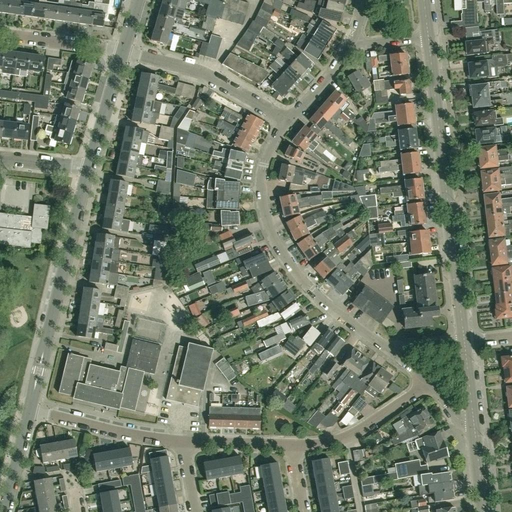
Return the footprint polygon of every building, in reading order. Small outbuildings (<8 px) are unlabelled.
[(0,0),(0,13),(8,14),(10,1),(4,0),(3,0),(0,0)] [(15,0),(15,2),(10,1),(8,14),(20,16),(22,0),(15,0)] [(22,0),(20,16),(32,18),(34,5),(28,4),(28,0),(22,0)] [(32,18),(44,19),(45,6),(46,2),(46,0),(39,0),(38,5),(34,5),(32,18)] [(163,0),(162,5),(177,9),(179,2),(183,3),(184,0),(189,0),(197,2),(197,0),(163,0)] [(216,17),(221,19),(224,9),(225,4),(212,0),(210,0),(205,17),(215,20),(216,17)] [(233,0),(231,0),(229,10),(234,12),(238,1),(233,0)] [(478,20),(476,0),(461,0),(462,10),(462,11),(464,13),(462,16),(462,28),(465,28),(479,26),(478,20)] [(496,0),(497,15),(504,15),(503,0),(496,0)] [(511,0),(503,0),(504,15),(505,15),(504,5),(511,4),(511,0)] [(56,21),(68,22),(69,9),(70,1),(70,3),(64,2),(64,5),(58,4),(57,8),(56,21)] [(68,22),(79,24),(82,6),(82,5),(75,4),(76,2),(70,1),(69,9),(68,22)] [(234,12),(240,14),(243,3),(238,1),(234,12)] [(316,8),(341,15),(344,6),(327,2),(322,1),(320,7),(316,6),(316,8)] [(45,6),(44,19),(56,21),(57,8),(58,4),(46,2),(45,6)] [(108,5),(94,3),(93,7),(91,26),(103,27),(105,15),(107,15),(108,5)] [(243,3),(240,14),(246,16),(249,4),(243,3)] [(263,3),(260,10),(272,15),(275,9),(272,8),(263,3)] [(312,13),(314,8),(304,4),(303,5),(299,3),(296,8),(312,13)] [(177,22),(178,20),(179,16),(175,16),(177,9),(162,5),(158,17),(174,21),(174,22),(177,22)] [(79,24),(91,26),(93,7),(82,6),(79,24)] [(323,20),(339,23),(341,15),(316,8),(314,14),(318,15),(317,18),(323,20)] [(221,20),(225,21),(229,10),(224,9),(221,19),(221,20)] [(225,21),(231,23),(234,12),(229,10),(225,21)] [(260,10),(257,16),(269,22),(272,15),(260,10)] [(306,24),(307,23),(310,18),(291,10),(289,16),(306,24)] [(231,23),(236,24),(240,14),(234,12),(231,23)] [(240,14),(236,24),(242,26),(246,16),(240,14)] [(254,22),(263,27),(265,29),(269,22),(257,16),(254,22)] [(155,29),(170,34),(174,22),(174,21),(158,17),(155,29)] [(309,25),(317,30),(331,39),(336,31),(322,22),(319,21),(317,20),(315,22),(312,20),(309,25)] [(312,37),(326,46),(331,39),(317,30),(309,25),(306,29),(308,29),(306,33),(312,37)] [(170,34),(155,29),(151,41),(160,44),(166,46),(170,47),(172,42),(168,41),(170,34)] [(247,30),(241,38),(253,44),(258,36),(247,30)] [(500,42),(498,30),(481,32),(481,40),(477,41),(477,43),(467,44),(468,49),(466,50),(467,55),(468,54),(468,56),(486,54),(489,53),(488,46),(494,45),(493,42),(500,42)] [(300,40),(308,45),(322,54),(326,46),(312,37),(306,33),(308,35),(306,37),(303,35),(300,40)] [(208,46),(213,48),(216,37),(211,36),(208,46)] [(216,37),(213,48),(219,49),(222,39),(216,37)] [(249,52),(253,44),(241,38),(236,45),(249,52)] [(277,40),(273,45),(281,50),(285,45),(277,40)] [(322,54),(308,45),(300,40),(296,45),(297,46),(296,48),(317,61),(322,54)] [(202,45),(199,55),(204,57),(208,46),(202,45)] [(204,57),(210,59),(213,48),(208,46),(204,57)] [(219,49),(213,48),(210,59),(216,60),(219,49)] [(284,51),(295,61),(307,73),(313,66),(301,55),(298,58),(287,49),(284,51)] [(292,64),(289,68),(301,79),(307,73),(295,61),(284,51),(281,55),(292,64)] [(14,76),(17,54),(4,52),(1,74),(13,76),(14,76)] [(19,76),(20,69),(27,70),(29,56),(17,54),(14,76),(19,76)] [(259,86),(267,76),(269,74),(265,71),(230,54),(222,64),(222,65),(259,86)] [(503,56),(492,57),(492,60),(487,61),(480,62),(480,64),(469,65),(470,73),(468,73),(469,79),(489,77),(489,79),(499,77),(498,68),(506,67),(506,66),(508,66),(507,63),(511,62),(511,54),(503,56)] [(400,55),(378,58),(379,62),(390,61),(390,67),(407,65),(406,55),(400,56),(400,55)] [(29,56),(27,70),(40,72),(43,58),(29,56)] [(47,70),(52,71),(53,65),(61,66),(61,60),(48,58),(47,70)] [(69,73),(88,79),(92,67),(72,61),(69,73)] [(272,65),(295,85),(301,79),(289,68),(285,64),(282,67),(275,62),(272,65)] [(280,77),(277,81),(289,92),(295,85),(272,65),(269,68),(280,77)] [(407,65),(390,67),(391,73),(378,74),(379,79),(408,75),(407,65)] [(355,95),(357,94),(361,92),(366,101),(371,98),(369,96),(371,95),(367,88),(370,87),(364,77),(362,79),(358,72),(348,78),(354,89),(352,90),(355,95)] [(68,73),(64,85),(66,85),(84,91),(88,79),(69,73),(68,73)] [(170,88),(157,85),(158,78),(141,74),(139,86),(156,90),(160,91),(169,93),(170,88)] [(268,79),(274,84),(270,88),(283,99),(289,92),(277,81),(271,76),(268,79)] [(400,96),(410,94),(409,81),(393,83),(393,81),(382,82),(381,80),(377,81),(373,81),(376,105),(387,103),(387,97),(381,98),(380,92),(399,89),(400,96)] [(472,87),(472,91),(471,92),(472,95),(473,96),(473,98),(489,96),(489,90),(501,88),(500,82),(487,83),(487,85),(472,87)] [(175,95),(181,97),(184,84),(178,83),(175,95)] [(181,97),(186,98),(190,86),(184,84),(181,97)] [(84,91),(66,85),(64,91),(69,92),(67,99),(81,103),(84,91)] [(139,86),(136,98),(154,101),(156,90),(139,86)] [(195,87),(190,86),(186,98),(192,100),(195,87)] [(12,92),(4,92),(4,99),(11,100),(12,92)] [(354,118),(355,118),(355,117),(346,110),(350,106),(348,103),(345,101),(346,101),(335,92),(327,101),(348,119),(349,119),(366,133),(368,127),(361,117),(356,121),(354,118)] [(23,101),(30,102),(31,95),(24,94),(23,101)] [(490,106),(490,108),(503,107),(502,100),(490,102),(489,96),(473,98),(473,99),(472,100),(473,104),(474,105),(475,108),(490,106)] [(136,98),(134,109),(159,115),(161,103),(153,102),(154,101),(136,98)] [(197,99),(192,107),(197,111),(203,102),(197,99)] [(327,101),(318,112),(328,122),(331,118),(335,122),(339,118),(345,123),(345,124),(350,128),(353,124),(348,119),(327,101)] [(35,103),(34,109),(40,110),(49,111),(50,103),(48,103),(41,102),(37,102),(37,103),(35,103)] [(374,119),(374,120),(413,115),(412,105),(402,106),(401,102),(388,103),(388,108),(395,107),(395,111),(373,113),(371,120),(374,119)] [(65,105),(61,117),(75,121),(79,109),(65,105)] [(173,117),(178,121),(186,108),(180,107),(173,117)] [(231,116),(244,122),(259,130),(263,123),(248,115),(246,118),(224,107),(223,111),(232,115),(231,116)] [(159,115),(134,109),(131,122),(148,126),(150,118),(158,120),(159,115)] [(184,119),(191,121),(195,113),(189,111),(184,119)] [(313,125),(310,128),(317,135),(321,131),(320,130),(323,126),(328,130),(347,147),(352,142),(338,130),(339,130),(333,125),(332,125),(328,122),(318,112),(309,122),(313,125)] [(474,120),(476,121),(477,127),(488,125),(488,127),(503,125),(502,119),(494,120),(493,112),(475,114),(475,115),(474,116),(474,120)] [(56,115),(53,128),(72,133),(75,121),(61,117),(56,115)] [(397,122),(397,127),(414,125),(413,115),(374,120),(375,125),(397,122)] [(255,138),(259,130),(244,122),(231,116),(229,119),(237,124),(235,127),(240,130),(255,138)] [(161,126),(159,133),(172,136),(173,129),(178,121),(173,117),(172,117),(169,128),(161,126)] [(177,129),(177,130),(187,133),(191,121),(184,119),(177,129)] [(15,125),(3,123),(1,138),(14,139),(15,125)] [(38,123),(32,123),(30,141),(36,142),(38,123)] [(28,126),(15,125),(14,139),(26,141),(28,126)] [(226,127),(223,131),(236,137),(251,145),(255,138),(240,130),(235,127),(231,125),(229,129),(226,127)] [(72,133),(53,128),(47,126),(45,131),(51,133),(49,138),(50,140),(54,141),(68,145),(72,133)] [(317,135),(310,128),(308,130),(304,127),(298,135),(315,149),(329,159),(332,156),(313,140),(316,137),(317,135)] [(125,128),(123,140),(140,144),(141,143),(146,144),(148,133),(143,132),(125,128)] [(385,143),(416,139),(415,129),(398,131),(399,136),(378,139),(379,143),(385,143)] [(477,132),(478,133),(476,134),(477,139),(478,139),(479,142),(480,142),(480,144),(490,143),(490,144),(508,142),(508,136),(502,137),(501,129),(477,132)] [(177,130),(176,144),(185,146),(188,134),(187,133),(177,130)] [(251,145),(236,137),(223,131),(221,134),(234,140),(232,145),(247,153),(251,145)] [(171,138),(172,136),(159,133),(158,139),(168,141),(166,148),(172,149),(173,138),(171,138)] [(326,163),(329,159),(315,149),(298,135),(292,142),(304,152),(307,148),(326,163)] [(400,146),(400,151),(417,149),(416,139),(385,143),(386,148),(400,146)] [(140,144),(123,140),(121,152),(138,155),(140,144)] [(176,144),(176,151),(183,153),(185,146),(176,144)] [(480,156),(481,159),(511,156),(511,155),(511,150),(497,152),(496,147),(479,149),(479,150),(478,151),(478,155),(480,156)] [(295,161),(297,162),(297,163),(312,170),(317,171),(319,166),(307,161),(306,162),(302,160),(304,155),(289,148),(285,156),(292,159),(291,161),(294,162),(295,161)] [(213,156),(228,160),(244,164),(246,155),(222,149),(222,153),(214,151),(213,156)] [(121,152),(118,164),(136,167),(138,155),(121,152)] [(380,168),(418,164),(417,154),(401,156),(401,160),(380,163),(380,168)] [(482,169),(498,167),(498,162),(511,161),(511,156),(481,159),(481,162),(479,163),(480,167),(482,168),(482,169)] [(215,161),(214,166),(242,172),(244,164),(228,160),(227,164),(215,161)] [(136,167),(118,164),(116,176),(133,180),(136,167)] [(380,173),(389,172),(402,171),(403,175),(420,174),(418,164),(380,168),(379,168),(380,173)] [(301,174),(302,169),(294,168),(294,167),(282,165),(278,181),(290,183),(290,184),(301,186),(303,174),(301,174)] [(224,178),(240,181),(242,172),(214,166),(213,170),(225,173),(224,178)] [(483,183),(501,181),(511,179),(511,173),(499,176),(499,171),(482,173),(482,174),(481,175),(481,178),(483,179),(483,183)] [(175,184),(179,185),(184,186),(187,175),(176,172),(175,184)] [(158,180),(156,187),(169,189),(170,183),(171,174),(166,173),(165,182),(158,180)] [(210,191),(239,193),(239,184),(224,183),(224,181),(209,179),(209,180),(210,180),(210,186),(207,186),(207,190),(210,191)] [(485,192),(501,191),(501,186),(511,184),(511,179),(501,181),(483,183),(484,186),(482,187),(483,191),(484,192),(485,192)] [(392,193),(422,190),(420,180),(405,182),(405,186),(401,187),(401,186),(380,189),(380,195),(392,193)] [(353,187),(334,181),(331,192),(355,192),(353,187)] [(108,194),(126,197),(128,185),(110,182),(108,194)] [(169,189),(156,187),(155,193),(160,194),(168,195),(169,189)] [(354,188),(360,197),(366,196),(365,187),(354,188)] [(210,192),(210,200),(238,202),(239,193),(210,191),(207,190),(207,191),(210,192)] [(422,190),(392,193),(393,198),(406,196),(407,201),(423,200),(422,190)] [(324,193),(325,209),(334,209),(333,192),(324,193)] [(108,194),(106,206),(124,209),(126,197),(108,194)] [(281,209),(308,203),(320,200),(322,200),(321,196),(307,198),(301,199),(300,194),(280,199),(281,203),(279,203),(281,209)] [(486,202),(486,207),(511,203),(511,198),(501,200),(500,194),(485,196),(485,197),(484,198),(484,201),(486,202)] [(360,197),(361,202),(364,209),(375,207),(374,195),(366,196),(360,197)] [(179,203),(179,197),(173,196),(172,210),(183,210),(183,204),(179,203)] [(221,210),(238,211),(238,202),(210,200),(209,205),(206,205),(206,210),(221,210)] [(320,200),(308,203),(281,209),(282,213),(283,213),(284,218),(299,215),(297,210),(309,207),(312,206),(323,205),(322,200),(320,200)] [(487,215),(487,216),(502,214),(502,209),(511,207),(511,203),(486,207),(487,211),(486,211),(486,215),(487,215)] [(392,217),(392,218),(424,214),(423,204),(401,206),(402,211),(394,212),(394,217),(392,217)] [(1,224),(0,224),(0,244),(30,248),(30,243),(35,244),(37,229),(47,230),(50,207),(34,205),(32,217),(2,214),(1,224)] [(106,206),(104,218),(122,221),(124,209),(106,206)] [(376,218),(375,207),(364,209),(368,219),(376,218)] [(316,214),(312,216),(302,221),(299,217),(286,224),(288,228),(287,229),(289,233),(314,221),(326,217),(324,211),(316,214)] [(221,227),(239,226),(238,213),(229,213),(229,212),(220,212),(221,226),(221,227)] [(426,225),(424,214),(392,218),(393,223),(400,222),(401,224),(408,223),(409,227),(426,225)] [(155,216),(155,224),(168,225),(168,216),(162,216),(155,216)] [(488,224),(489,228),(511,225),(511,220),(503,222),(503,216),(488,218),(488,219),(486,220),(487,223),(488,224)] [(314,221),(289,233),(291,238),(292,237),(295,241),(308,235),(306,230),(316,225),(327,222),(326,217),(314,221)] [(122,221),(104,218),(102,230),(119,233),(122,221)] [(378,226),(379,234),(392,232),(391,224),(378,226)] [(489,236),(490,237),(490,238),(510,235),(510,230),(511,229),(511,225),(489,228),(489,232),(488,233),(489,236)] [(156,226),(153,241),(166,243),(169,228),(156,226)] [(325,237),(335,232),(332,228),(322,234),(312,241),(310,236),(297,245),(300,249),(299,250),(301,253),(325,237)] [(212,232),(199,231),(199,243),(212,243),(212,232)] [(408,244),(428,241),(427,231),(407,234),(407,231),(397,232),(398,237),(405,236),(405,238),(407,238),(408,244)] [(325,237),(301,253),(305,258),(306,257),(308,261),(325,249),(322,245),(337,235),(335,232),(325,237)] [(118,250),(120,238),(96,234),(94,249),(119,252),(120,250),(118,250)] [(242,255),(253,251),(251,246),(256,244),(252,234),(234,241),(233,238),(221,243),(225,251),(234,247),(236,252),(240,251),(242,255)] [(376,235),(369,235),(370,247),(377,247),(376,235)] [(333,246),(322,254),(325,257),(319,262),(320,264),(314,270),(323,279),(334,268),(335,268),(340,263),(335,258),(339,254),(352,244),(346,236),(333,246)] [(511,246),(506,247),(505,240),(489,242),(490,250),(492,250),(492,254),(511,251),(511,246)] [(166,243),(153,241),(153,247),(166,249),(166,243)] [(428,241),(408,244),(409,256),(429,254),(428,241)] [(166,249),(153,247),(151,257),(165,260),(166,249)] [(94,249),(92,260),(110,263),(110,261),(118,262),(119,252),(94,249)] [(346,276),(334,289),(342,296),(352,285),(349,282),(351,280),(350,279),(357,272),(363,277),(372,265),(371,250),(363,258),(362,258),(354,267),(346,276)] [(511,251),(492,254),(493,259),(491,259),(491,266),(508,265),(507,258),(511,257),(511,251)] [(209,268),(228,261),(225,253),(206,261),(209,268)] [(241,274),(267,263),(264,254),(250,260),(248,254),(235,260),(237,265),(245,262),(247,266),(239,269),(241,274)] [(386,263),(390,263),(397,262),(408,261),(408,255),(386,258),(386,263)] [(110,263),(92,260),(91,272),(116,276),(116,275),(118,275),(119,274),(108,273),(110,263)] [(271,271),(270,271),(267,263),(241,274),(242,278),(250,274),(252,279),(257,277),(271,271)] [(336,270),(326,281),(334,289),(346,276),(354,267),(350,263),(345,268),(340,263),(335,268),(334,268),(336,270)] [(494,276),(495,283),(511,280),(511,274),(511,268),(492,270),(492,275),(494,276)] [(114,286),(116,276),(91,272),(89,282),(106,285),(106,284),(114,286)] [(264,292),(265,292),(281,281),(275,272),(250,289),(254,294),(254,295),(264,292)] [(184,280),(186,285),(190,293),(194,292),(193,290),(205,286),(199,273),(184,280)] [(416,291),(433,289),(432,276),(414,278),(416,291)] [(252,279),(245,282),(245,281),(232,287),(234,294),(248,288),(252,286),(251,285),(259,281),(257,277),(252,279)] [(494,289),(495,295),(511,293),(511,280),(495,283),(496,288),(494,289)] [(286,289),(281,281),(265,292),(264,292),(254,295),(254,294),(245,297),(248,307),(269,301),(286,289)] [(208,288),(211,296),(218,293),(214,285),(208,288)] [(115,293),(127,297),(129,290),(116,287),(115,293)] [(355,301),(353,304),(380,324),(381,324),(385,317),(392,308),(365,288),(355,301)] [(438,316),(438,315),(437,310),(436,310),(433,289),(416,291),(418,309),(419,318),(430,317),(438,316)] [(83,290),(81,302),(99,305),(101,293),(83,290)] [(288,291),(272,303),(268,305),(270,309),(268,310),(271,313),(278,311),(294,300),(288,291)] [(119,307),(124,309),(127,297),(115,293),(113,299),(121,301),(119,307)] [(511,293),(495,295),(495,300),(497,301),(498,306),(497,306),(497,307),(511,305),(511,293)] [(272,316),(272,315),(268,317),(256,322),(259,328),(276,321),(281,317),(284,321),(301,309),(295,301),(279,313),(278,313),(274,314),(272,316)] [(80,309),(79,314),(97,317),(99,305),(81,302),(80,309)] [(198,303),(190,307),(196,318),(203,314),(198,303)] [(511,305),(497,307),(498,311),(497,311),(497,314),(495,316),(496,320),(500,319),(508,318),(508,320),(511,319),(511,305)] [(405,311),(402,311),(404,329),(431,326),(430,317),(419,318),(418,309),(405,311)] [(239,310),(228,315),(230,321),(242,315),(239,310)] [(239,329),(256,322),(268,317),(265,310),(241,321),(241,320),(236,323),(239,329)] [(79,314),(77,326),(95,329),(97,317),(79,314)] [(280,325),(281,325),(282,330),(283,332),(263,341),(266,348),(275,343),(285,339),(284,335),(291,332),(309,324),(305,314),(287,322),(280,325)] [(202,329),(208,324),(201,315),(195,320),(202,329)] [(118,346),(116,353),(121,354),(129,322),(124,321),(118,346)] [(93,341),(94,334),(112,337),(113,332),(95,329),(77,326),(76,338),(93,341)] [(302,340),(297,336),(287,349),(290,352),(293,355),(298,348),(300,349),(305,342),(310,346),(319,335),(316,333),(317,332),(311,328),(302,340)] [(326,330),(325,329),(310,350),(318,356),(334,336),(331,334),(331,332),(328,329),(326,330)] [(318,369),(329,354),(332,356),(343,342),(335,336),(324,351),(313,365),(314,365),(312,368),(316,371),(317,368),(318,369)] [(215,340),(218,349),(218,350),(223,347),(220,338),(215,340)] [(120,408),(135,412),(144,373),(154,375),(161,347),(133,340),(126,369),(120,367),(119,373),(82,364),(83,358),(72,355),(70,354),(68,354),(58,394),(73,397),(73,400),(119,411),(120,408)] [(105,343),(105,345),(104,349),(116,353),(118,346),(105,343)] [(179,347),(166,400),(197,407),(201,391),(203,392),(213,350),(188,344),(187,348),(179,347)] [(278,345),(258,355),(261,362),(282,352),(278,345)] [(333,391),(342,381),(350,371),(362,355),(353,349),(341,365),(346,369),(338,379),(330,389),(333,391)] [(505,370),(511,369),(511,351),(511,357),(505,359),(505,358),(501,359),(502,363),(504,364),(504,367),(505,367),(505,370)] [(342,381),(345,383),(335,396),(339,400),(348,388),(357,377),(369,361),(362,355),(350,371),(342,381)] [(227,362),(223,358),(215,364),(218,369),(227,362)] [(323,373),(329,378),(330,378),(339,366),(332,361),(323,373)] [(230,367),(227,362),(218,369),(221,373),(230,367)] [(357,377),(348,388),(349,389),(350,388),(357,393),(363,385),(364,385),(365,383),(368,386),(380,369),(372,363),(360,380),(357,378),(357,377)] [(230,367),(221,373),(225,378),(233,371),(230,367)] [(368,386),(369,387),(368,388),(376,394),(377,392),(379,394),(391,377),(380,369),(368,386)] [(237,375),(233,371),(225,378),(228,382),(237,375)] [(339,403),(343,407),(352,397),(347,393),(339,403)] [(359,413),(367,403),(359,397),(351,406),(359,413)] [(333,410),(337,414),(342,408),(338,404),(333,410)] [(208,427),(221,427),(222,407),(209,407),(208,427)] [(222,407),(221,427),(234,428),(234,408),(222,407)] [(407,417),(407,416),(393,425),(399,435),(414,427),(430,417),(423,407),(407,417)] [(234,428),(247,428),(247,408),(234,408),(234,428)] [(247,408),(247,428),(259,429),(260,409),(247,408)] [(314,429),(318,425),(324,417),(316,411),(307,422),(314,429)] [(336,420),(328,413),(324,417),(318,425),(324,429),(330,428),(336,420)] [(394,446),(410,438),(419,436),(435,425),(430,417),(414,427),(399,435),(391,440),(394,446)] [(378,432),(372,435),(379,445),(384,442),(378,432)] [(437,461),(448,458),(439,433),(422,439),(413,442),(415,450),(421,448),(427,463),(436,459),(437,461)] [(65,441),(69,459),(77,458),(74,440),(65,441)] [(52,462),(48,444),(47,441),(40,442),(39,446),(40,449),(37,449),(35,451),(36,457),(38,458),(42,458),(43,464),(52,462)] [(57,443),(60,461),(69,459),(65,441),(57,443)] [(48,444),(52,462),(60,461),(57,443),(48,444)] [(117,451),(120,468),(133,466),(129,448),(117,451)] [(117,451),(105,453),(108,470),(120,468),(117,451)] [(359,456),(360,460),(365,459),(373,456),(372,451),(365,454),(365,453),(359,456)] [(108,470),(105,453),(92,455),(96,473),(108,470)] [(166,469),(169,469),(167,457),(150,460),(152,472),(162,470),(166,469)] [(231,476),(243,474),(240,457),(227,459),(231,476)] [(313,474),(331,470),(328,458),(311,461),(313,474)] [(231,476),(227,459),(215,461),(218,479),(231,476)] [(361,479),(362,486),(371,485),(408,478),(420,476),(428,474),(427,465),(420,466),(419,459),(402,462),(403,463),(395,465),(396,473),(361,479)] [(218,479),(215,461),(203,464),(206,481),(218,479)] [(259,466),(262,478),(279,475),(277,463),(259,466)] [(349,474),(348,467),(338,469),(339,476),(349,474)] [(152,472),(154,484),(165,482),(169,481),(172,481),(169,469),(166,469),(162,470),(152,472)] [(313,474),(315,486),(333,483),(331,470),(313,474)] [(431,476),(431,474),(428,474),(420,476),(421,486),(421,487),(423,486),(432,485),(451,482),(450,473),(431,476)] [(264,490),(281,487),(279,475),(262,478),(264,490)] [(128,477),(122,478),(123,486),(130,485),(129,482),(128,477)] [(51,479),(33,482),(35,491),(53,487),(51,479)] [(171,493),(174,493),(172,481),(169,481),(165,482),(154,484),(156,496),(168,494),(171,493)] [(111,488),(110,482),(98,485),(99,491),(111,488)] [(451,482),(432,485),(423,486),(424,491),(433,490),(433,494),(452,491),(454,490),(454,487),(454,485),(454,483),(453,482),(451,482)] [(333,483),(315,486),(318,498),(335,495),(333,483)] [(371,485),(362,486),(361,487),(363,497),(385,493),(373,495),(371,485)] [(241,495),(250,493),(249,486),(239,487),(240,493),(241,495)] [(53,487),(35,491),(36,499),(54,496),(53,487)] [(264,490),(266,503),(284,499),(281,487),(264,490)] [(99,494),(101,506),(119,503),(117,491),(99,494)] [(453,500),(452,491),(433,494),(434,496),(428,497),(429,503),(453,500)] [(220,494),(221,501),(222,506),(229,505),(227,492),(220,494)] [(227,492),(229,505),(236,504),(234,494),(228,495),(228,492),(227,492)] [(354,498),(353,492),(343,493),(344,500),(354,498)] [(156,496),(158,508),(170,506),(174,505),(176,505),(174,493),(171,493),(168,494),(156,496)] [(234,494),(236,504),(242,502),(242,501),(241,495),(240,493),(234,494)] [(242,501),(251,499),(250,493),(241,495),(242,501)] [(209,495),(209,496),(210,503),(221,501),(220,494),(209,495)] [(318,498),(320,510),(337,507),(335,495),(318,498)] [(54,496),(36,499),(38,507),(56,504),(54,496)] [(243,507),(252,505),(251,499),(242,501),(242,502),(243,507)] [(267,511),(282,511),(286,511),(284,499),(266,503),(267,511)] [(418,507),(426,506),(425,499),(417,500),(417,501),(411,502),(411,503),(411,508),(418,507)] [(120,511),(119,503),(101,506),(102,511),(120,511)]
